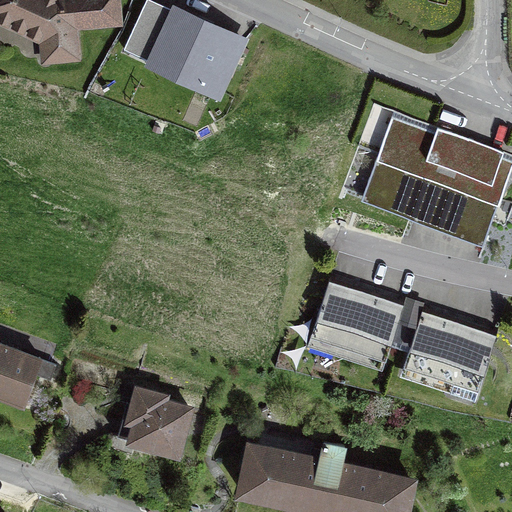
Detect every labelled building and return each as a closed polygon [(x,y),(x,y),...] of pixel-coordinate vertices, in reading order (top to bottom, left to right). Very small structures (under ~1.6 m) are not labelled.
[(0,0),(0,19),(43,40),(45,59),(76,56),(73,25),(91,23),(89,0),(0,0)] [(243,42),(151,0),(146,0),(124,49),(220,93),(243,42)] [(511,159),(501,156),(503,150),(437,126),(435,131),(392,115),(377,157),(498,202),(511,165),(511,159)] [(483,244),(498,202),(377,157),(361,199),(483,244)] [(396,325),(405,296),(331,272),(322,301),(396,325)] [(390,343),(396,325),(322,301),(316,319),(390,343)] [(489,355),(498,327),(424,303),(415,331),(489,355)] [(383,363),(390,343),(316,319),(310,339),(383,363)] [(489,355),(415,331),(409,349),(483,373),(489,355)] [(0,394),(23,403),(40,357),(7,344),(0,362),(0,394)] [(450,391),(474,399),(483,373),(409,349),(402,369),(452,385),(450,391)] [(164,395),(138,388),(133,404),(127,402),(117,436),(177,452),(189,407),(163,400),(164,395)] [(250,443),(235,511),(404,511),(411,479),(340,463),(344,444),(324,440),(320,458),(250,443)]
